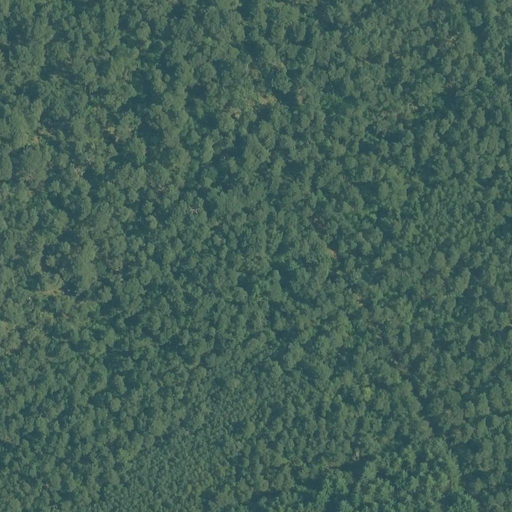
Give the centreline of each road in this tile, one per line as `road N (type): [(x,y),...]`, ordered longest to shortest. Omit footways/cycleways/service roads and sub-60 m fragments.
road 1 (track): [(0,349),(28,340),(74,306),(262,124)]
road 2 (track): [(243,511),(511,416)]
road 3 (track): [(511,94),(291,179)]
